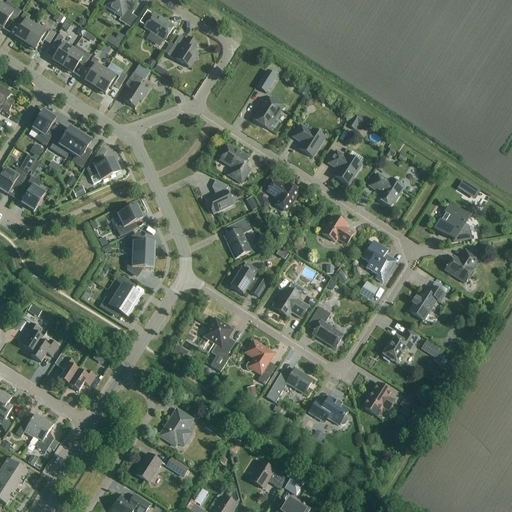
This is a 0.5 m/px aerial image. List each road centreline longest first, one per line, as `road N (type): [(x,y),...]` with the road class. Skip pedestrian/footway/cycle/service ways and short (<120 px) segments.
road 1 (track): [(194,0),(511,201)]
road 2 (residential): [(185,276),(336,367),(348,362),(409,256)]
road 3 (residential): [(409,256),(405,243),(198,107)]
road 4 (track): [(511,294),(382,504)]
road 5 (residential): [(151,176),(38,229),(0,208)]
road 6 (residential): [(86,511),(150,408),(121,373)]
road 7 (residential): [(198,107),(230,50),(161,0)]
